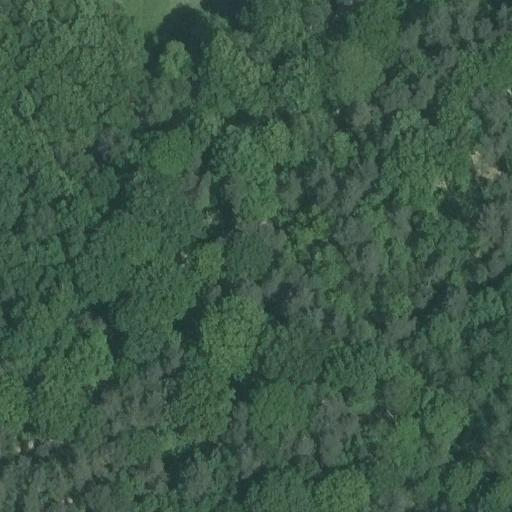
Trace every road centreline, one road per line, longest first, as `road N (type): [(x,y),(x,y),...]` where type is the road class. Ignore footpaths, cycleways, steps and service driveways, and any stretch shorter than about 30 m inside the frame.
road 1 (track): [(136,140),(387,0)]
road 2 (track): [(0,217),(136,140)]
